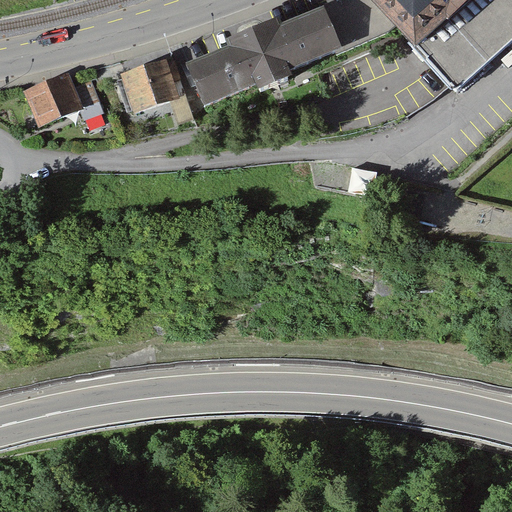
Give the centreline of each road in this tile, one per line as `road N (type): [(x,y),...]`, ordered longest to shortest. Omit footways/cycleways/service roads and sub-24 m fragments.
road 1 (secondary): [(0,428),(146,399),(298,392),(511,424)]
road 2 (track): [(511,375),(399,356),(280,350),(136,360)]
road 3 (tertiary): [(0,61),(218,0)]
